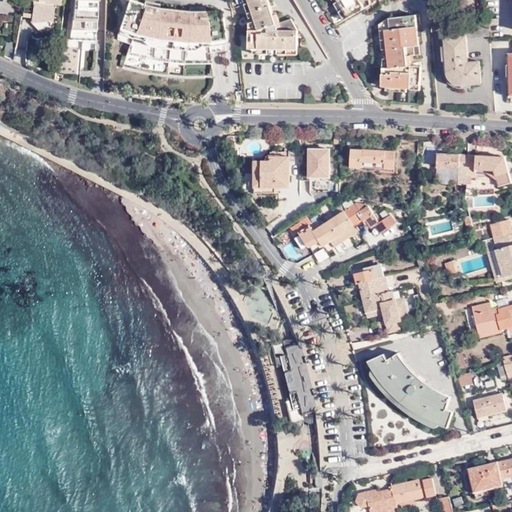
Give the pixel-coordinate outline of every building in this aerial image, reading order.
[(74,0),(73,39),(97,40),(98,0),(74,0)] [(143,3),(131,0),(127,0),(116,32),(116,42),(128,47),(125,57),(162,64),(174,65),(210,65),(209,55),(224,53),(222,41),(225,40),(221,9),(205,10),(205,11),(198,11),(190,11),(170,9),(160,8),(152,6),(143,4),(143,3)] [(242,0),(248,18),(253,16),(247,0),(242,0)] [(249,27),(248,49),(254,49),(273,49),(277,49),(297,49),(297,30),(292,21),(281,25),(280,22),(277,14),(274,15),(268,0),(247,0),(253,16),(254,20),(254,21),(254,27),(249,27)] [(338,0),(332,0),(344,20),(349,17),(338,0)] [(338,0),(349,17),(349,18),(366,8),(364,4),(372,0),(338,0)] [(372,0),(364,4),(366,8),(379,2),(377,0),(372,0)] [(411,15),(389,18),(389,28),(386,28),(390,57),(389,61),(387,74),(382,73),(382,87),(388,87),(388,83),(408,84),(411,84),(421,85),(422,66),(411,66),(410,56),(421,54),(417,18),(411,19),(411,15)] [(389,28),(389,18),(380,23),(381,29),(386,28),(389,28)] [(468,40),(491,39),(489,23),(449,25),(449,37),(445,37),(447,71),(448,71),(449,79),(450,81),(452,83),(454,84),(457,85),(459,85),(460,85),(471,85),(471,86),(482,86),(481,64),(469,64),(468,40)] [(381,29),(384,57),(390,57),(386,28),(381,29)] [(13,61),(16,45),(17,44),(7,41),(4,57),(13,61)] [(16,45),(13,61),(23,65),(25,49),(16,45)] [(178,84),(169,85),(172,100),(180,100),(178,84)] [(306,147),(306,176),(330,176),(330,146),(306,147)] [(385,170),(393,170),(394,153),(353,150),(352,168),(364,169),(364,163),(385,165),(385,170)] [(268,161),(256,161),(256,180),(263,180),(263,187),(277,188),(290,188),(291,152),(272,152),(272,156),(270,156),(268,157),(268,161)] [(440,168),(458,169),(458,182),(463,183),(463,185),(466,185),(467,174),(469,174),(470,156),(440,156),(440,168)] [(511,179),(506,158),(470,156),(469,174),(478,174),(478,169),(497,170),(501,187),(511,183),(511,179)] [(256,193),(277,193),(277,188),(263,187),(263,180),(256,180),(256,193)] [(328,198),(328,203),(336,198),(335,187),(322,189),(322,198),(328,198)] [(299,233),(301,236),(308,248),(310,250),(318,245),(320,249),(332,242),(337,248),(359,234),(355,226),(362,222),(361,219),(363,217),(355,203),(337,215),(337,217),(322,227),(318,221),(299,233)] [(366,205),(355,203),(363,217),(361,219),(362,222),(365,226),(368,224),(370,228),(371,229),(376,226),(382,235),(399,224),(393,215),(380,223),(368,205),(366,205)] [(325,214),(320,208),(313,213),(317,219),(325,214)] [(491,225),(495,238),(511,233),(511,228),(509,220),(491,225)] [(294,236),(289,228),(288,228),(275,236),(280,245),(294,236)] [(511,233),(495,238),(503,265),(506,276),(511,274),(511,233)] [(304,250),(308,248),(301,236),(296,239),(304,250)] [(318,262),(329,258),(325,248),(314,252),(318,262)] [(358,283),(359,283),(366,307),(380,303),(382,310),(388,333),(406,328),(403,319),(409,317),(404,298),(400,299),(395,300),(392,292),(389,292),(381,265),(368,268),(368,267),(357,270),(357,273),(355,273),(358,283)] [(457,265),(449,268),(453,279),(461,277),(457,265)] [(507,279),(506,276),(503,265),(493,268),(496,279),(500,278),(502,280),(507,279)] [(479,334),(503,327),(504,330),(511,328),(511,305),(492,311),(490,301),(471,306),(479,334)] [(366,314),(382,310),(380,303),(366,307),(364,307),(366,314)] [(503,327),(479,334),(480,339),(505,332),(504,330),(503,327)] [(286,412),(299,409),(301,416),(315,412),(312,396),(308,379),(304,363),(299,346),(298,344),(284,348),(286,355),(273,359),(279,382),(278,384),(280,390),(286,412)] [(384,359),(369,365),(372,371),(373,373),(376,379),(380,384),(384,388),(391,395),(399,403),(407,410),(410,412),(417,416),(425,420),(433,423),(441,426),(451,429),(447,414),(455,412),(452,400),(439,395),(431,390),(423,384),(415,378),(412,376),(408,371),(403,366),(399,361),(387,366),(384,359)] [(272,408),(263,369),(258,371),(268,410),(272,408)] [(470,375),(461,377),(462,385),(472,383),(470,375)] [(488,413),(489,415),(509,410),(504,393),(475,400),(479,415),(488,413)] [(302,418),(301,416),(299,409),(286,412),(288,421),(302,418)] [(511,478),(511,460),(498,464),(503,481),(511,478)] [(504,486),(503,481),(498,464),(471,470),(472,475),(475,474),(478,487),(493,483),(495,488),(504,486)] [(424,479),(394,486),(395,489),(399,504),(440,493),(436,478),(425,480),(424,479)] [(478,499),(495,491),(495,488),(493,483),(478,487),(475,488),(478,499)] [(397,511),(401,511),(399,504),(395,489),(390,490),(389,488),(379,491),(376,488),(365,491),(355,501),(364,510),(369,507),(369,511),(397,511)] [(442,497),(445,511),(455,511),(450,495),(442,497)] [(454,505),(463,504),(461,497),(453,498),(454,505)]
